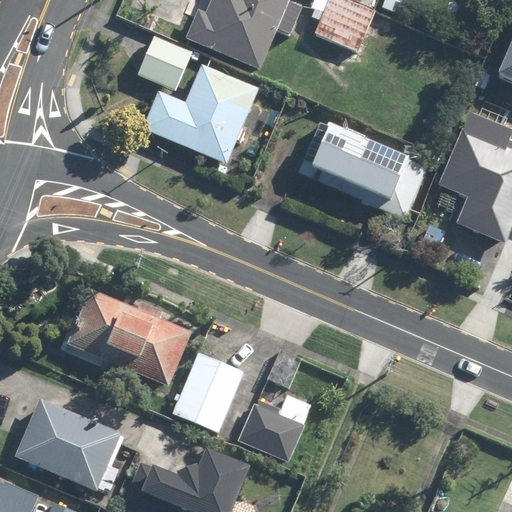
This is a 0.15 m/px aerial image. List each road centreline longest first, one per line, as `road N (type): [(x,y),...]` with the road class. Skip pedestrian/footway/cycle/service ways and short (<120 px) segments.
road 1 (tertiary): [(204,247),(511,377)]
road 2 (tertiary): [(204,247),(100,233),(0,241)]
road 3 (tertiary): [(78,170),(153,207),(204,247)]
road 4 (tertiary): [(52,34),(0,168)]
road 5 (tertiary): [(52,34),(53,88),(78,170)]
